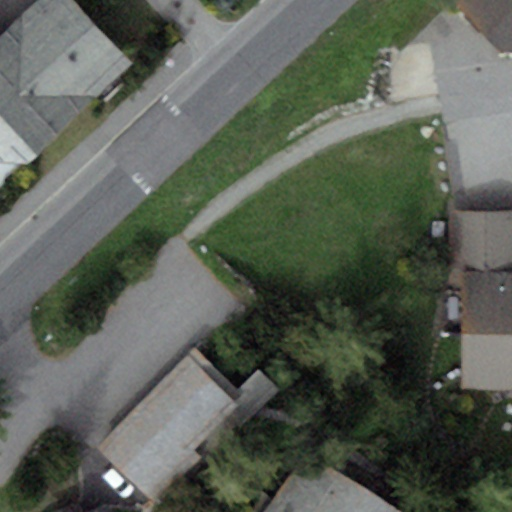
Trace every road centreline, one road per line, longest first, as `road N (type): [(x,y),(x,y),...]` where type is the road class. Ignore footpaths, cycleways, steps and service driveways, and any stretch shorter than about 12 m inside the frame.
road 1 (tertiary): [(0,301),(317,0)]
road 2 (residential): [(0,347),(39,396),(25,438),(0,460)]
